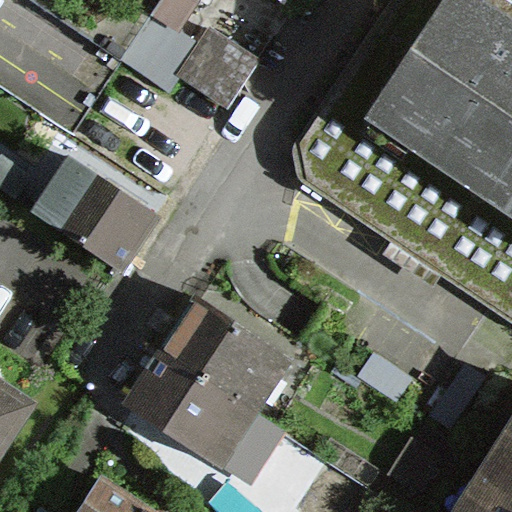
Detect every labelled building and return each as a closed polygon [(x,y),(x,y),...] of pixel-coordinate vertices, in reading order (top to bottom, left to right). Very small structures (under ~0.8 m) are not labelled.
[(214,114),(289,0),(141,0),(111,46),(214,114)] [(511,37),(454,0),(408,0),(334,115),(511,230),(511,37)] [(511,230),(334,115),(292,178),(511,321),(511,230)] [(150,215),(61,151),(18,211),(107,275),(150,215)] [(273,352),(197,301),(121,415),(197,465),(273,352)] [(511,511),(511,380),(425,511),(511,511)] [(0,448),(31,402),(0,381),(0,448)] [(148,511),(91,472),(63,511),(148,511)]
